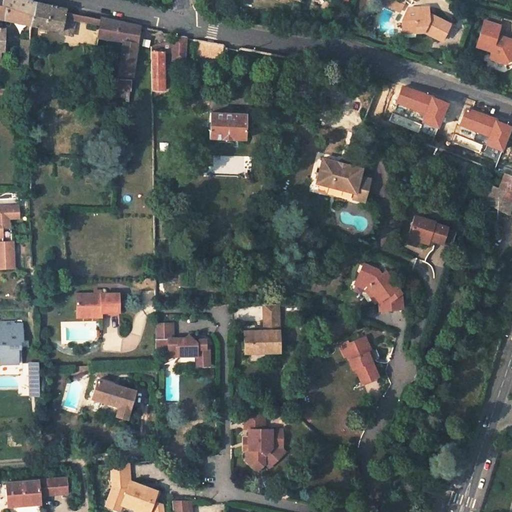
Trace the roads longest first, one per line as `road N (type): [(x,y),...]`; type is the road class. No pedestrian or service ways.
road 1 (residential): [(511,111),(358,55),(181,22)]
road 2 (residential): [(151,310),(209,309),(223,323),(227,493),(305,511)]
road 3 (residential): [(433,273),(405,364),(364,443),(366,488),(357,511)]
road 4 (tertiary): [(511,358),(471,485)]
